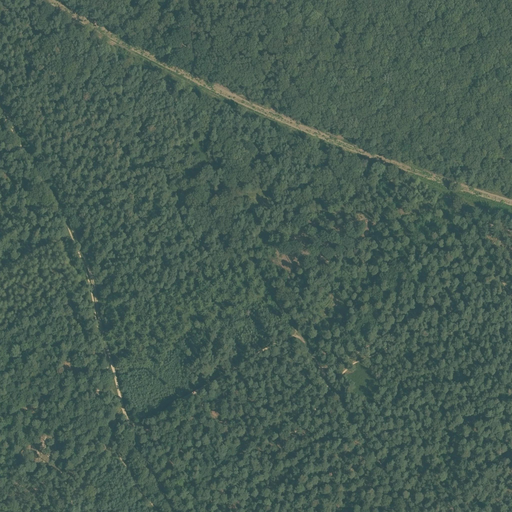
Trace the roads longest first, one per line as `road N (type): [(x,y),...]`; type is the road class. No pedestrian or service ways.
road 1 (track): [(511,218),(434,200),(270,294),(295,334)]
road 2 (track): [(295,334),(404,511)]
road 3 (track): [(320,371),(496,273)]
road 4 (track): [(130,424),(295,334)]
road 5 (unknown): [(122,403),(66,297),(78,278),(59,238)]
road 6 (track): [(73,231),(122,403)]
road 7 (track): [(0,101),(73,231)]
road 8 (track): [(122,403),(175,511)]
road 9 (unknown): [(122,403),(70,511)]
